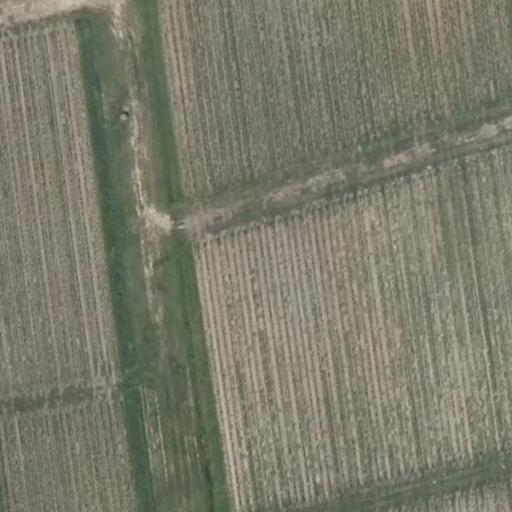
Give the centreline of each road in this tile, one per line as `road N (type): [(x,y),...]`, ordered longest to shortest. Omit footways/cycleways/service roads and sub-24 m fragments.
road 1 (track): [(117,0),(185,511)]
road 2 (track): [(149,232),(511,128)]
road 3 (track): [(330,511),(511,467)]
road 4 (track): [(0,412),(168,380)]
